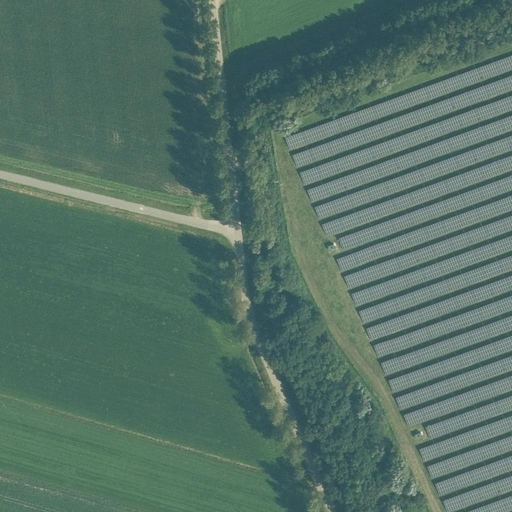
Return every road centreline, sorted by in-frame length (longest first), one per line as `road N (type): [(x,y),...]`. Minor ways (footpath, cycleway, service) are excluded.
road 1 (unclassified): [(331,511),(248,312),(235,230)]
road 2 (unclassified): [(0,174),(235,230)]
road 3 (unclassified): [(235,230),(211,0)]
